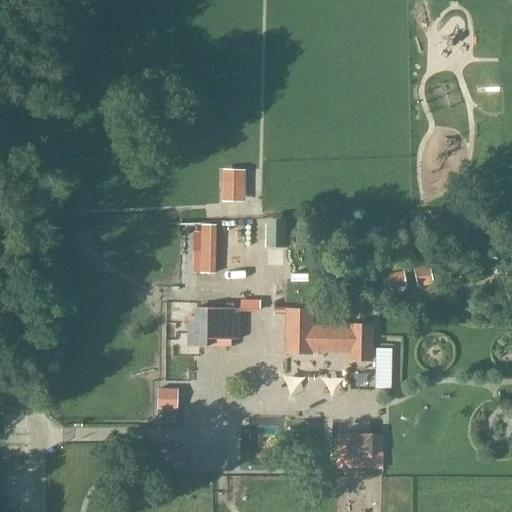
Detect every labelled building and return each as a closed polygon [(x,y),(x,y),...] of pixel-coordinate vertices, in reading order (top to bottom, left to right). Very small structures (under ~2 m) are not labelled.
[(222,169),(221,201),(244,202),(244,169),(222,169)] [(284,221),(264,221),(264,247),(284,247),(284,221)] [(214,225),(200,225),(200,232),(193,232),(192,273),(213,273),(214,225)] [(222,241),(243,241),(243,225),(221,226),(222,241)] [(429,265),(413,268),(417,286),(433,283),(429,265)] [(403,272),(382,276),(384,289),(405,285),(403,272)] [(189,316),(189,347),(206,347),(206,339),(238,339),(238,309),(196,308),(196,316),(189,316)] [(287,311),(286,353),(311,354),(311,352),(350,353),(350,361),(371,361),(372,327),(350,326),(350,328),(312,327),(312,311),(287,311)] [(382,436),(337,436),(337,468),(381,468),(382,436)]
